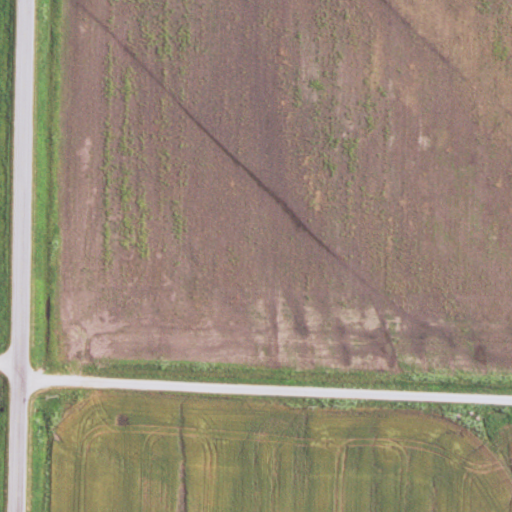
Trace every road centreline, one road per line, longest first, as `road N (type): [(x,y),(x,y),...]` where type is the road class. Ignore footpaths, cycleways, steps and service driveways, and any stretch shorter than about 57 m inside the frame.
road 1 (primary): [(17,511),(27,0)]
road 2 (residential): [(511,397),(20,374)]
